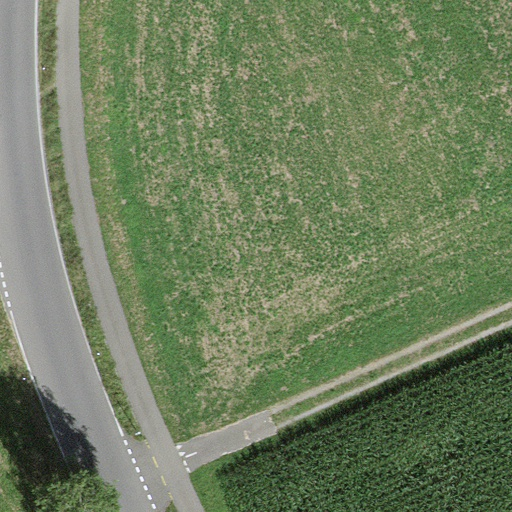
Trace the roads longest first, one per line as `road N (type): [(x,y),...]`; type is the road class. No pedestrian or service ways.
road 1 (residential): [(15,0),(15,158),(35,276),(120,511)]
road 2 (track): [(110,488),(511,313)]
